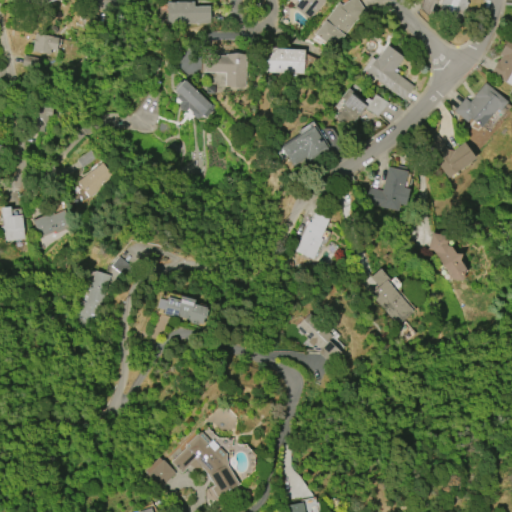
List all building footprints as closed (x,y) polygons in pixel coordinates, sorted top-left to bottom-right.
[(24,0),(54,0),(27,9),(24,0)] [(325,0),(309,20),(293,6),(298,0),(325,0)] [(354,21),(345,35),(350,39),(340,53),(314,35),(338,2),(341,5),(348,0),(357,0),(366,13),(354,21)] [(438,14),(442,0),(466,0),(466,1),(469,3),(461,23),(438,14)] [(166,2),(193,2),(193,6),(210,6),(210,25),(166,25),(166,2)] [(49,55),(32,52),(35,34),(52,37),(58,38),(56,51),(50,50),(49,55)] [(511,86),(490,74),(497,61),(498,61),(502,56),(499,54),(509,37),(511,38),(511,86)] [(403,101),(365,72),(375,58),(376,59),(386,46),(403,58),(393,71),(413,87),(403,101)] [(275,49),(304,50),(303,74),(263,72),(263,60),(275,49)] [(224,86),(225,73),(203,72),(203,55),(225,56),(225,54),(236,53),(246,55),(245,87),(235,88),(224,86)] [(23,56),(39,59),(38,69),(21,66),(23,56)] [(184,81),(214,109),(211,113),(210,112),(204,118),(202,115),(198,119),(195,119),(191,115),(191,113),(187,109),(185,111),(181,111),(178,108),(178,104),(180,102),(175,97),(178,94),(175,91),(184,81)] [(485,83),(507,102),(500,110),(497,108),(480,128),(470,119),(466,124),(452,112),(464,98),(469,102),(485,83)] [(376,116),(363,108),(352,122),(350,121),(345,126),(334,117),(338,113),(338,114),(342,109),(339,107),(344,101),(340,98),(348,89),(364,101),(367,98),(370,101),(374,94),(388,103),(376,116)] [(32,106),(52,109),(51,117),(48,117),(46,132),(29,130),(32,106)] [(281,148),(313,127),(327,149),(309,162),(306,158),(293,166),(281,148)] [(449,152),(463,143),(475,159),(446,179),(421,144),(436,134),(449,152)] [(95,158),(81,168),(75,160),(89,150),(95,158)] [(77,182),(101,163),(107,170),(108,170),(114,178),(89,198),(81,188),(81,189),(77,184),(78,183),(77,182)] [(388,167),(407,172),(403,188),(409,190),(405,206),(399,204),(397,212),(367,205),(371,188),(382,191),(388,167)] [(22,215),(24,240),(4,242),(3,231),(0,231),(0,227),(3,227),(2,221),(0,221),(0,219),(1,219),(0,208),(10,207),(11,216),(22,215)] [(32,221),(52,212),(53,214),(64,209),(71,226),(55,234),(54,232),(38,239),(34,230),(35,229),(32,221)] [(312,260),(295,252),(308,222),(310,223),(314,213),(328,219),(319,238),(322,239),(312,260)] [(427,250),(431,233),(448,236),(446,244),(447,246),(451,247),(455,254),(460,255),(459,261),(465,270),(462,282),(451,280),(433,251),(427,250)] [(111,267),(123,275),(129,266),(117,258),(111,267)] [(370,278),(380,269),(389,279),(387,282),(413,312),(398,326),(370,294),(378,287),(370,278)] [(73,319),(79,301),(84,303),(94,271),(110,275),(92,331),(77,326),(79,321),(73,319)] [(162,314),(167,297),(179,300),(180,296),(195,300),(194,304),(207,308),(206,309),(208,310),(205,319),(203,319),(202,324),(198,323),(198,325),(191,323),(192,321),(177,317),(177,318),(162,314)] [(309,313),(332,336),(328,340),(340,352),(329,363),(318,353),(320,350),(314,344),(312,347),(307,342),(309,340),(295,327),(309,313)] [(199,468),(198,468),(197,468),(196,469),(195,469),(194,468),(192,468),(191,468),(190,467),(189,467),(189,466),(181,473),(170,462),(185,448),(184,447),(200,431),(210,441),(211,441),(218,448),(220,448),(225,454),(227,465),(238,485),(216,498),(210,488),(214,486),(205,473),(200,467),(199,468)] [(143,471),(158,457),(161,460),(162,460),(175,473),(159,489),(146,475),(147,474),(143,471)] [(302,503),(303,511),(284,511),(283,506),(302,503)]
